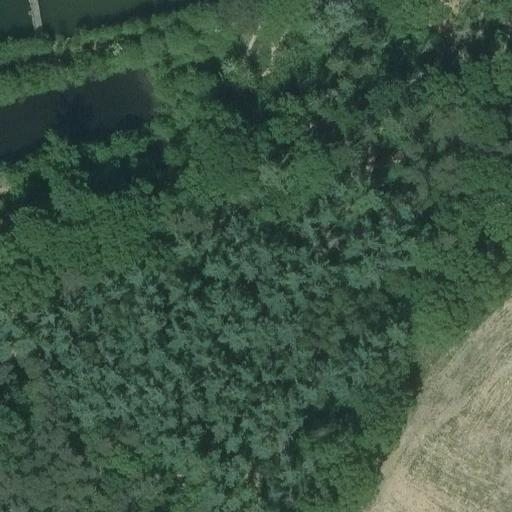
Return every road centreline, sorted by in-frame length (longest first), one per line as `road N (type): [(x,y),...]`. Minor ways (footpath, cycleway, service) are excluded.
road 1 (track): [(298,198),(0,317)]
road 2 (track): [(511,113),(298,198)]
